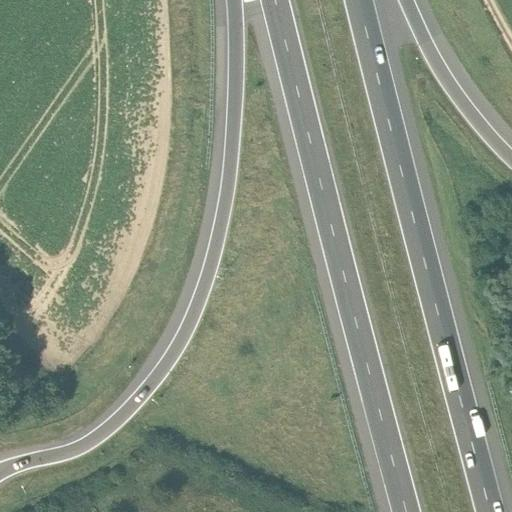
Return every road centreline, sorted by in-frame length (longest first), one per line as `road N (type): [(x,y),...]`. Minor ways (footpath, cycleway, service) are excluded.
road 1 (motorway): [(233,0),(225,197),(211,263),(179,343),(155,380),(90,442),(0,472)]
road 2 (motorway): [(274,0),(405,511)]
road 3 (motorway): [(491,511),(360,0)]
road 4 (motorway): [(511,161),(437,67),(405,0)]
